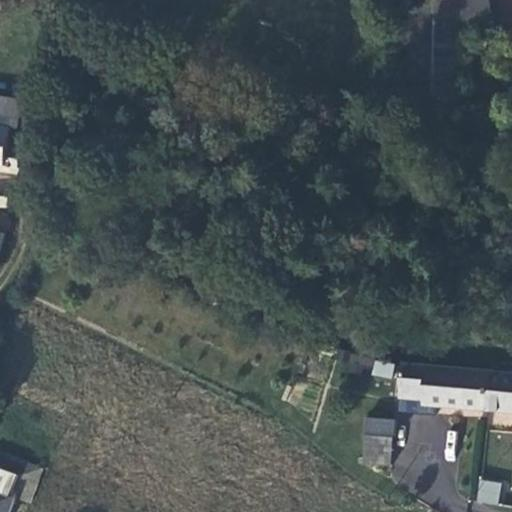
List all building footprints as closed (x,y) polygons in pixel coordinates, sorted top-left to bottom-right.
[(446,80),(447,52),(415,51),(414,79),(446,80)] [(0,106),(0,131),(13,134),(18,110),(0,106)] [(0,167),(7,169),(15,134),(13,134),(0,131),(0,167)] [(0,259),(15,221),(2,216),(0,221),(0,259)] [(383,385),(385,370),(367,365),(365,382),(383,385)] [(397,402),(404,403),(405,372),(399,371),(397,402)] [(425,409),(483,413),(485,377),(405,372),(404,403),(418,404),(425,409)] [(511,378),(485,377),(483,413),(511,414),(511,378)] [(364,411),(363,426),(391,427),(391,413),(364,411)] [(363,426),(362,456),(390,457),(391,427),(363,426)] [(0,447),(0,467),(17,475),(25,459),(0,447)] [(0,511),(16,511),(39,465),(25,459),(17,475),(0,467),(0,511)] [(476,503),(498,505),(501,482),(478,479),(476,503)]
